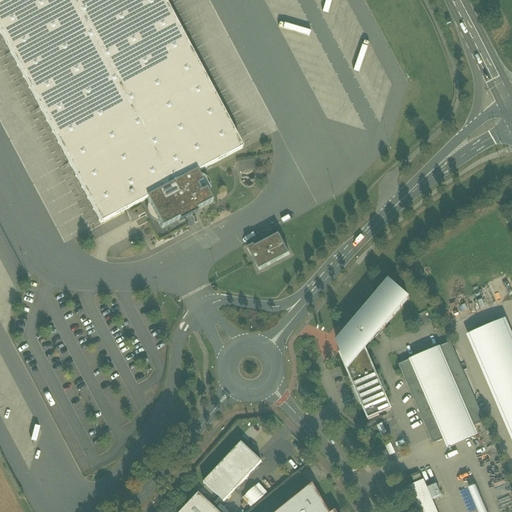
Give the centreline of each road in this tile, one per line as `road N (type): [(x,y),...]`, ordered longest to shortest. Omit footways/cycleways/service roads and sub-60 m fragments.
road 1 (track): [(392,208),(394,175),(456,110),(448,50),(424,0)]
road 2 (tertiary): [(398,204),(511,124)]
road 3 (tertiary): [(398,204),(314,292)]
